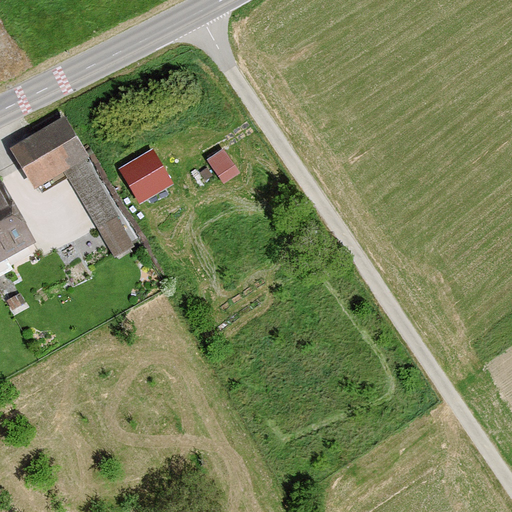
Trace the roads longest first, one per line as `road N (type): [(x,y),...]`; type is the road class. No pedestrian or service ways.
road 1 (track): [(198,14),(511,486)]
road 2 (secondary): [(0,111),(221,0)]
